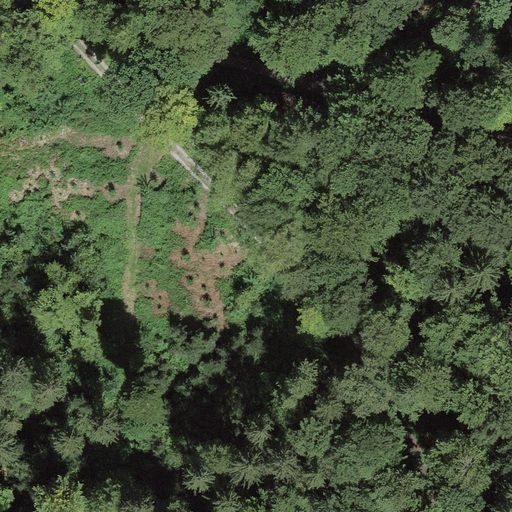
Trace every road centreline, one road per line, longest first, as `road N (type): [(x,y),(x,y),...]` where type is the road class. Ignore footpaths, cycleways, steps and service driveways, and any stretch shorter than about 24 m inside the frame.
road 1 (track): [(447,511),(363,351),(33,0)]
road 2 (track): [(511,160),(206,51),(91,0)]
road 3 (track): [(336,96),(360,67),(487,0)]
